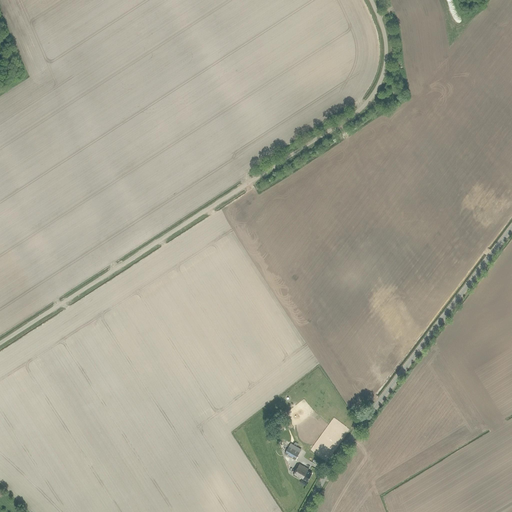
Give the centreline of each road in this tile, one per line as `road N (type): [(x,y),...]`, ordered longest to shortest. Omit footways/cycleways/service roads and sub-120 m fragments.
road 1 (unclassified): [(0,343),(358,112),(373,97),(387,48),(371,0)]
road 2 (tertiary): [(306,511),(346,445),(511,228)]
